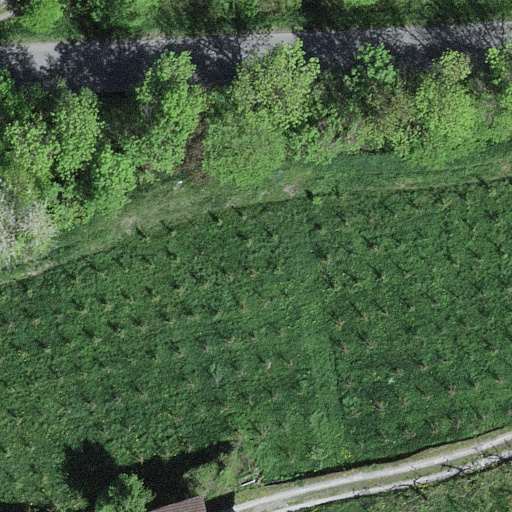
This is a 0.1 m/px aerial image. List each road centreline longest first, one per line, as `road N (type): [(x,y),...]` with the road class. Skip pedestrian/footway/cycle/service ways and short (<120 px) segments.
road 1 (unclassified): [(0,72),(511,41)]
road 2 (track): [(511,450),(458,472),(272,511)]
